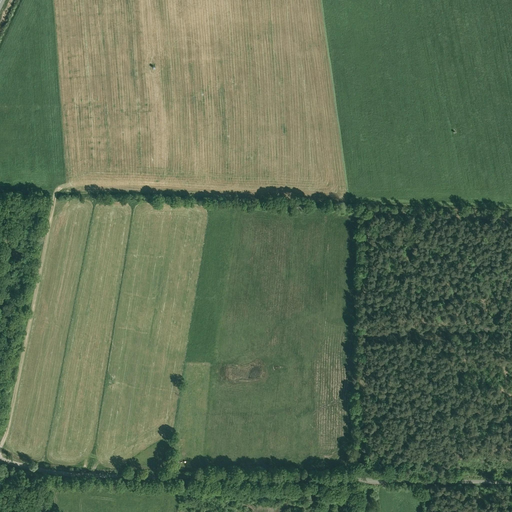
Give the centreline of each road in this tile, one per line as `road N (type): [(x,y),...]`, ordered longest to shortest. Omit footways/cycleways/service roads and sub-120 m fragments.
road 1 (unclassified): [(0,460),(92,476),(511,482)]
road 2 (track): [(54,195),(0,446)]
